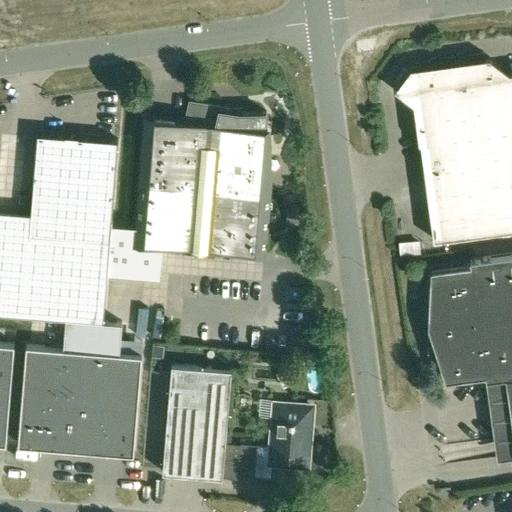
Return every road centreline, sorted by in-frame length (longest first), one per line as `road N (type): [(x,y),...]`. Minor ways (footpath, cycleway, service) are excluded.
road 1 (unclassified): [(384,511),(318,23)]
road 2 (unknown): [(173,43),(178,82),(270,85),(286,100),(279,316),(271,325),(192,318)]
road 3 (unclassified): [(0,66),(318,23)]
road 4 (unclassified): [(318,23),(500,0)]
